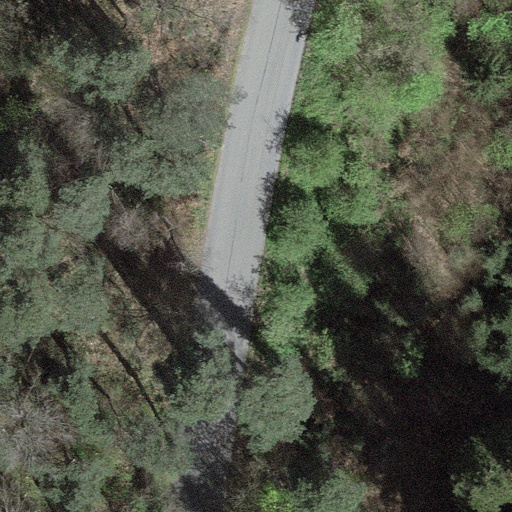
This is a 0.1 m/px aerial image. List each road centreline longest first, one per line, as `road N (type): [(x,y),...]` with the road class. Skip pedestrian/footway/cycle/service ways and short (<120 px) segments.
road 1 (tertiary): [(285,0),(193,511)]
road 2 (track): [(279,15),(88,38),(0,84)]
